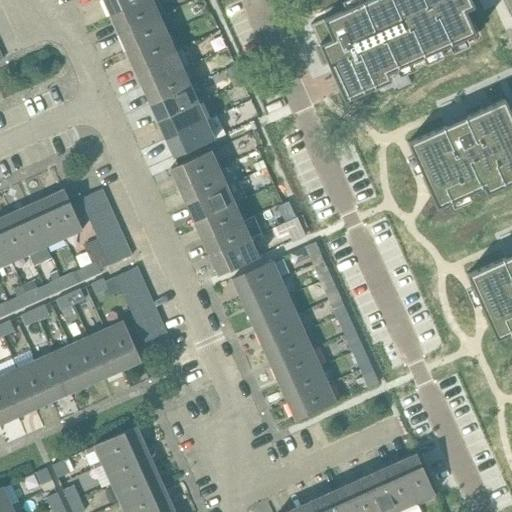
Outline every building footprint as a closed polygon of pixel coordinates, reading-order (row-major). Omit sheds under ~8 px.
[(103,0),(110,16),(145,0),(103,0)] [(118,34),(162,14),(155,0),(145,0),(110,16),(118,34)] [(365,0),(345,9),(310,25),(318,44),(327,64),(344,101),(373,88),(370,81),(387,73),(396,69),(440,49),(449,45),(466,37),(475,33),(465,11),(474,7),(470,0),(365,0)] [(126,51),(170,31),(162,14),(118,34),(126,51)] [(134,69),(177,49),(170,31),(126,51),(134,69)] [(142,86),(185,66),(177,49),(134,69),(142,86)] [(150,104),(193,84),(185,66),(142,86),(150,104)] [(193,84),(150,104),(158,121),(201,102),(209,98),(201,80),(193,84)] [(511,118),(504,101),(407,144),(436,210),(511,175),(511,118)] [(165,139),(209,119),(201,102),(158,121),(165,139)] [(174,157),(217,138),(209,119),(165,139),(174,157)] [(178,186),(222,167),(213,149),(170,168),(178,186)] [(229,185),(222,167),(178,186),(186,204),(229,185)] [(194,221),(237,202),(229,185),(186,204),(194,221)] [(107,200),(102,188),(80,198),(85,209),(107,200)] [(82,229),(64,189),(46,197),(64,238),(82,229)] [(46,245),(64,238),(46,197),(28,205),(46,245)] [(90,220),(112,211),(107,200),(85,209),(90,220)] [(245,220),(237,202),(194,221),(202,239),(245,220)] [(29,253),(46,245),(28,205),(10,213),(29,253)] [(117,222),(112,211),(90,220),(95,231),(117,222)] [(0,236),(11,261),(29,253),(10,213),(0,217),(0,236)] [(209,256),(253,237),(245,220),(202,239),(209,256)] [(100,242),(122,233),(117,222),(95,231),(98,239),(100,242)] [(127,244),(122,233),(100,242),(105,253),(127,244)] [(0,266),(11,261),(0,236),(0,266)] [(261,256),(253,237),(209,256),(218,275),(261,256)] [(92,263),(83,267),(88,278),(101,272),(99,269),(110,264),(105,253),(100,242),(98,239),(84,245),(92,263)] [(315,242),(305,246),(310,258),(320,254),(315,242)] [(105,253),(110,264),(132,255),(127,244),(105,253)] [(511,256),(467,277),(496,342),(511,334),(511,256)] [(240,297),(280,278),(272,260),(231,278),(240,297)] [(331,277),(326,265),(315,270),(320,281),(331,277)] [(142,277),(137,266),(115,276),(120,287),(142,277)] [(72,272),(60,277),(65,288),(77,283),(72,272)] [(53,293),(65,288),(60,277),(48,283),(53,293)] [(142,277),(120,287),(125,298),(147,288),(142,277)] [(331,277),(320,281),(326,293),(336,289),(331,277)] [(103,278),(91,283),(95,294),(108,288),(103,278)] [(248,314),(288,296),(280,278),(240,297),(248,314)] [(30,304),(42,298),(37,288),(25,293),(30,304)] [(80,288),(68,293),(73,304),(84,299),(80,288)] [(152,299),(147,288),(125,298),(130,309),(152,299)] [(18,309),(30,304),(25,293),(13,298),(18,309)] [(68,293),(56,299),(65,319),(77,313),(73,304),(68,293)] [(255,332),(296,313),(288,296),(248,314),(255,332)] [(152,299),(130,309),(135,320),(157,310),(152,299)] [(347,312),(341,300),(331,305),(336,317),(347,312)] [(44,304),(33,309),(37,320),(49,315),(44,304)] [(33,309),(21,315),(25,325),(37,320),(33,309)] [(162,321),(157,310),(135,320),(140,331),(162,321)] [(347,312),(336,317),(342,329),(352,324),(347,312)] [(296,313),(255,332),(263,349),(304,331),(296,313)] [(9,320),(0,323),(0,330),(2,336),(14,330),(9,320)] [(123,320),(105,328),(123,369),(141,361),(123,320)] [(140,331),(145,342),(167,332),(162,321),(140,331)] [(105,328),(87,336),(105,377),(123,369),(105,328)] [(304,331),(263,349),(271,367),(312,349),(304,331)] [(362,347),(357,335),(347,340),(352,352),(362,347)] [(87,336),(70,344),(88,385),(105,377),(87,336)] [(70,344),(52,352),(70,393),(88,385),(70,344)] [(362,347),(352,352),(357,364),(368,359),(362,347)] [(312,349),(271,367),(279,384),(319,366),(312,349)] [(52,352),(34,360),(52,401),(70,393),(52,352)] [(34,360),(17,368),(35,408),(52,401),(34,360)] [(319,366),(279,384),(287,402),(327,384),(319,366)] [(17,368),(0,375),(0,377),(17,416),(35,408),(17,368)] [(378,382),(373,370),(362,375),(368,387),(378,382)] [(0,424),(17,416),(0,377),(0,424)] [(327,384),(287,402),(295,420),(336,402),(327,384)] [(94,445),(102,464),(145,445),(136,426),(94,445)] [(111,483),(153,464),(145,445),(102,464),(111,483)] [(436,496),(416,453),(398,461),(417,505),(436,496)] [(51,465),(57,478),(68,473),(62,460),(51,465)] [(400,511),(417,505),(398,461),(380,469),(399,511),(400,511)] [(111,483),(119,502),(161,483),(153,464),(111,483)] [(46,467),(35,472),(41,485),(52,480),(46,467)] [(399,511),(380,469),(363,477),(378,511),(399,511)] [(378,511),(363,477),(345,485),(357,511),(378,511)] [(123,511),(146,511),(170,501),(161,483),(119,502),(123,511)] [(62,489),(68,502),(79,497),(73,485),(62,489)] [(357,511),(345,485),(327,493),(336,511),(357,511)] [(0,510),(11,505),(2,486),(0,486),(0,510)] [(63,505),(57,492),(46,497),(52,510),(63,505)] [(336,511),(327,493),(310,500),(315,511),(336,511)] [(68,502),(72,511),(80,511),(84,510),(79,497),(68,502)] [(315,511),(310,500),(292,508),(293,511),(315,511)] [(146,511),(174,511),(170,501),(146,511)]
